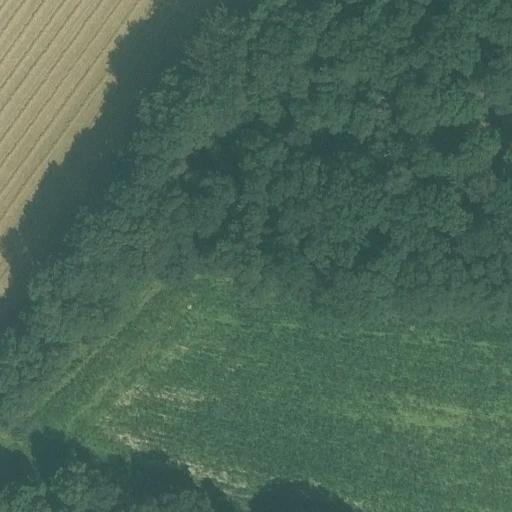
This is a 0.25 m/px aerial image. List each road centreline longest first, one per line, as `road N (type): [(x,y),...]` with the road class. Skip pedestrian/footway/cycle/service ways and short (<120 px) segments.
road 1 (track): [(0,401),(61,326),(235,147)]
road 2 (track): [(511,191),(322,172),(235,147)]
